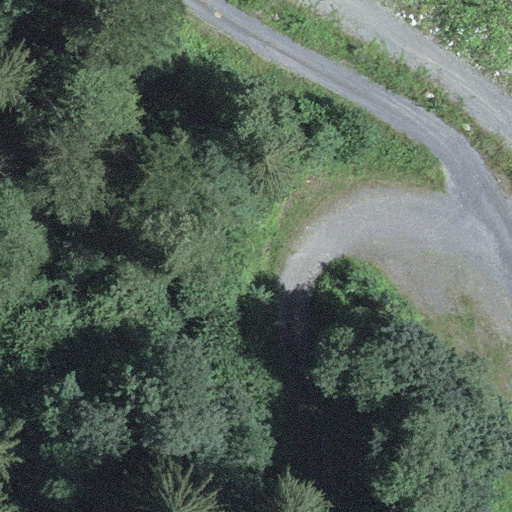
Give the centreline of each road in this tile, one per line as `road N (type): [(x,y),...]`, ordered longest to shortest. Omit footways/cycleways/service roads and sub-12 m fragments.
road 1 (track): [(296,511),(296,323),(310,214),(375,191),(500,209)]
road 2 (track): [(202,0),(448,156),(500,209)]
